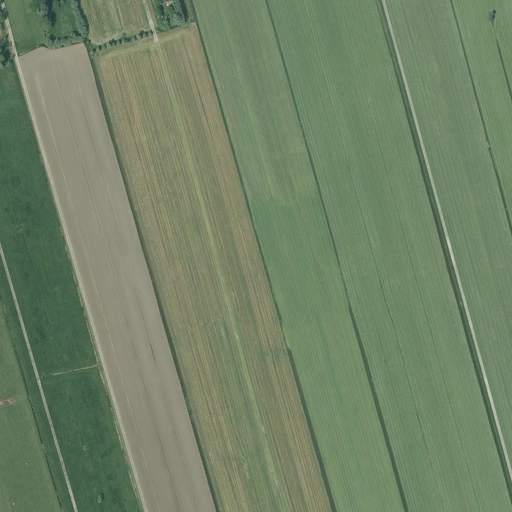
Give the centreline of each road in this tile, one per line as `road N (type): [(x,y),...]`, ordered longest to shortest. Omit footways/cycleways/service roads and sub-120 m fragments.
road 1 (track): [(2,0),(146,511)]
road 2 (track): [(75,511),(0,248)]
